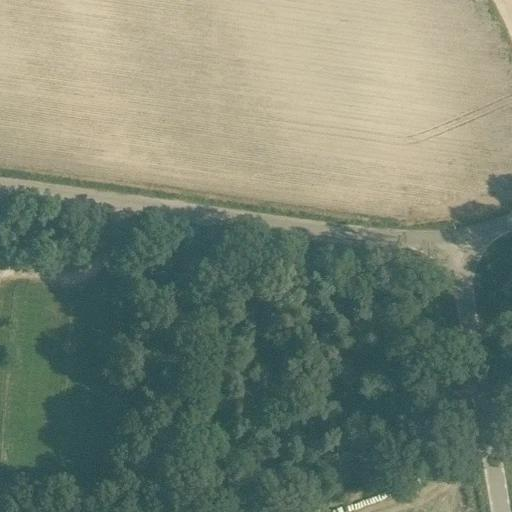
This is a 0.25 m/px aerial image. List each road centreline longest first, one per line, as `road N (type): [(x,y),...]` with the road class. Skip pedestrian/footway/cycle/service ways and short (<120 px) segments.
road 1 (unclassified): [(453,234),(349,234),(0,186)]
road 2 (unclassified): [(501,511),(453,234)]
